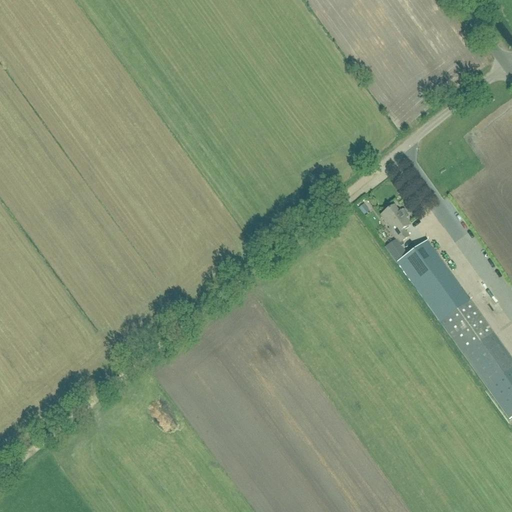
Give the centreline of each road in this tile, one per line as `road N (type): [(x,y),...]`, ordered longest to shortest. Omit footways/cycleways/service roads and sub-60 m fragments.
road 1 (track): [(0,475),(385,163)]
road 2 (unclassified): [(385,163),(505,67)]
